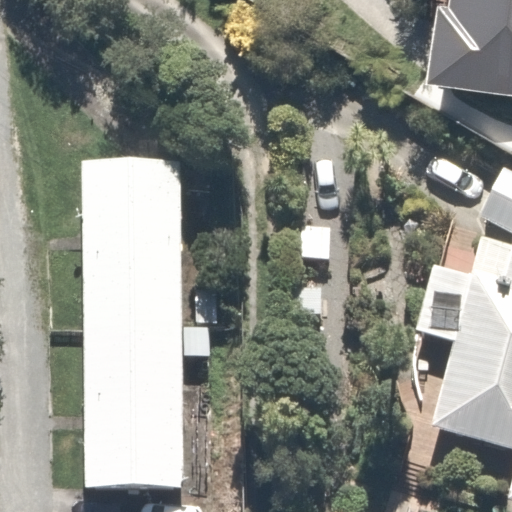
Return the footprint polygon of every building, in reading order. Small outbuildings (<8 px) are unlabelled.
[(374,48),(367,139),(490,149),(501,0),(394,0),(390,49),(374,48)] [(511,170),(496,164),(473,224),(511,238),(511,170)] [(105,511),(114,202),(29,200),(20,511),(105,511)] [(405,223),(388,277),(490,309),(507,255),(405,223)] [(460,446),(463,309),(384,308),(383,322),(344,321),(339,396),(362,399),(348,488),(414,495),(414,511),(470,511),(472,446),(460,446)]
